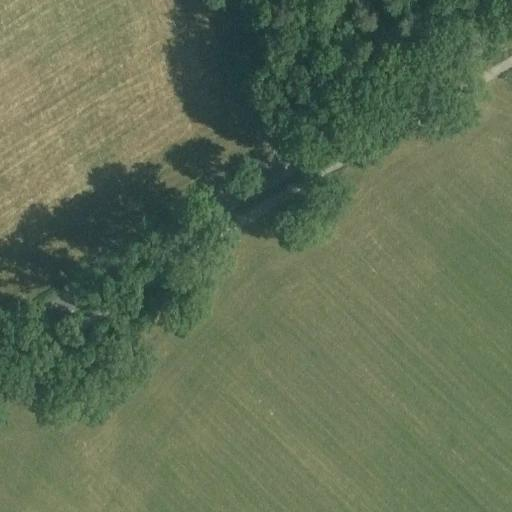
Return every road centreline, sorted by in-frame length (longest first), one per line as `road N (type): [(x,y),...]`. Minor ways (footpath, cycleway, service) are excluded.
road 1 (tertiary): [(0,349),(511,28)]
road 2 (track): [(261,0),(337,132)]
